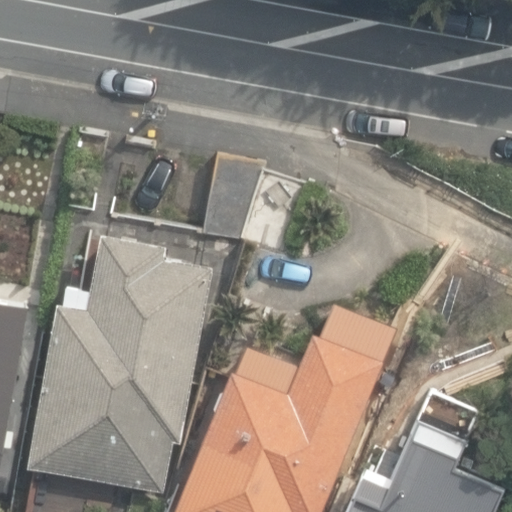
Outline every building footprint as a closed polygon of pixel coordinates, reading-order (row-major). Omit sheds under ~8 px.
[(246,237),(289,253),(312,180),(267,166),(268,159),(219,151),(205,233),(246,237)] [(34,464),(167,487),(176,438),(185,440),(215,265),(166,256),(169,242),(105,231),(92,307),(62,301),(34,464)] [(0,473),(32,298),(0,292),(0,473)] [(271,511),(313,511),(393,317),(330,292),(316,327),(305,322),(290,358),(242,339),(232,363),(226,361),(167,506),(181,511),(240,511),(249,492),(275,503),(271,511)] [(360,465),(341,511),(505,511),(511,495),(511,488),(461,468),(475,433),(411,407),(383,474),(360,465)]
